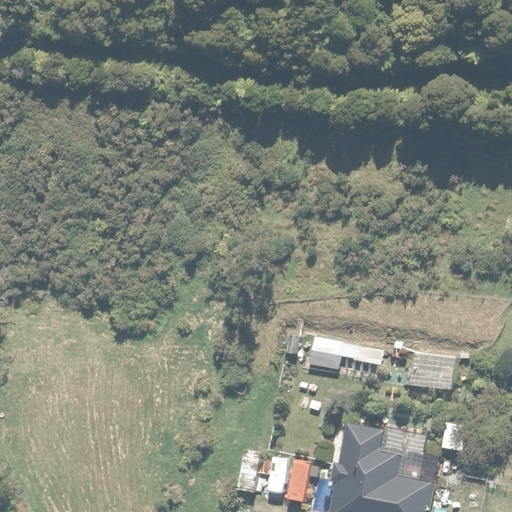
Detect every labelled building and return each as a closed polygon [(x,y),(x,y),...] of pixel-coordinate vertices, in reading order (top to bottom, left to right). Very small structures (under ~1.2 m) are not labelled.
[(347,340),(313,336),(312,351),(345,354),(347,340)] [(457,355),(407,350),(406,364),(387,362),(385,385),(453,392),(457,355)] [(329,388),(311,489),(417,507),(425,462),(391,456),(396,427),(368,422),(373,395),(329,388)] [(469,422),(446,419),(442,449),(465,452),(469,422)] [(260,491),(267,451),(242,446),(235,487),(260,491)]
